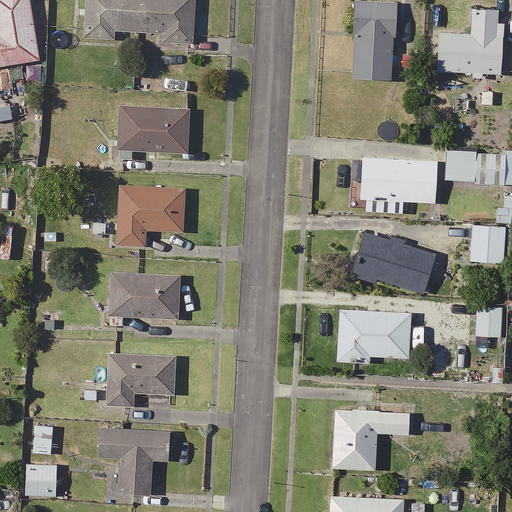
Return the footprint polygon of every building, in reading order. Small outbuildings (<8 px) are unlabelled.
[(0,0),(0,61),(34,56),(25,0),(0,0)] [(66,0),(49,0),(48,23),(65,24),(66,0)] [(190,0),(79,0),(77,34),(110,36),(110,27),(158,30),(158,39),(188,41),(190,0)] [(391,1),(372,0),(350,0),(349,30),(352,30),(349,74),(386,76),(391,1)] [(499,6),(467,4),(465,30),(433,28),(430,67),(495,71),(499,6)] [(184,108),(116,104),(113,155),(127,156),(127,146),(182,150),(184,108)] [(510,183),(511,151),(472,149),(472,145),(443,144),(441,178),(510,183)] [(432,159),(357,155),(355,195),(430,200),(432,159)] [(179,185),(112,184),(111,240),(140,241),(141,226),(178,227),(179,185)] [(500,224),(468,222),(467,257),(499,258),(500,224)] [(431,250),(360,228),(347,272),(371,280),(372,275),(418,290),(431,250)] [(175,272),(107,270),(106,322),(118,322),(119,313),(174,315),(175,272)] [(497,304),(472,304),(471,333),(496,334),(497,304)] [(406,310),(335,305),(331,356),(364,358),(364,351),(403,354),(406,310)] [(171,356),(105,353),(103,401),(128,402),(129,388),(169,390),(171,356)] [(498,381),(499,358),(488,358),(487,381),(498,381)] [(405,409),(330,404),(326,463),(370,466),(372,429),(403,431),(405,409)] [(48,422),(30,421),(29,450),(47,451),(48,422)] [(164,428),(97,423),(95,452),(115,453),(113,487),(145,489),(147,456),(162,457),(164,428)] [(52,461),(20,460),(20,492),(51,492),(52,461)] [(417,491),(418,479),(396,477),(396,490),(417,491)] [(398,511),(399,495),(324,491),(323,511),(398,511)]
